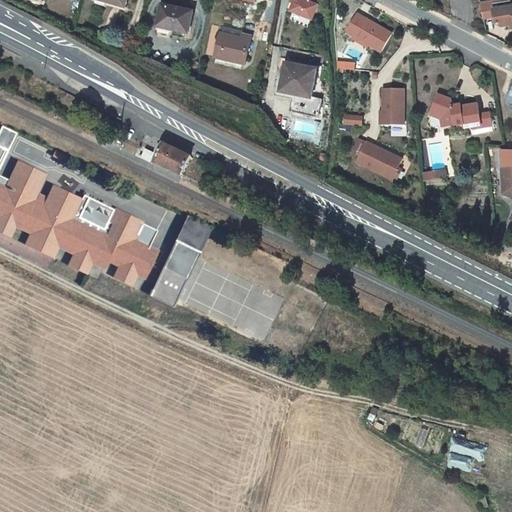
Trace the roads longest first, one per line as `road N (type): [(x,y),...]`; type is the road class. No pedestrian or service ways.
road 1 (track): [(0,252),(290,387),(511,434)]
road 2 (primary): [(0,36),(197,147),(357,227),(414,245)]
road 3 (primary): [(414,245),(7,22)]
road 4 (residential): [(511,62),(396,0)]
